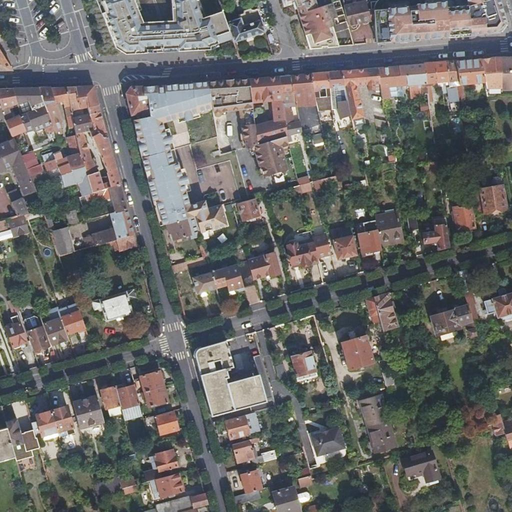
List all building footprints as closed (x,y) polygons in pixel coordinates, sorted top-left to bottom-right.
[(296,0),(313,48),(327,47),(323,33),(330,30),(323,6),(320,7),(317,0),(296,0)] [(448,6),(452,36),(473,34),(467,0),(466,0),(468,5),(448,6)] [(467,0),(473,34),(499,32),(506,22),(506,20),(484,23),(481,12),(480,0),(467,0)] [(484,23),(506,20),(499,0),(480,0),(481,12),(484,23)] [(335,47),(339,46),(333,26),(337,24),(336,17),(343,15),(339,1),(323,6),(330,30),(335,47)] [(443,37),(452,36),(448,6),(446,6),(445,1),(434,2),(443,37)] [(347,6),(350,26),(365,23),(362,2),(347,6)] [(430,38),(443,37),(434,2),(422,3),(423,7),(421,8),(430,38)] [(402,14),(405,41),(430,38),(421,8),(419,3),(415,4),(415,5),(388,8),(390,17),(402,14)] [(374,20),(376,43),(405,41),(402,14),(390,17),(388,8),(368,9),(368,10),(371,21),(374,20)] [(263,33),(256,10),(251,11),(248,10),(241,12),(241,14),(237,16),(239,18),(226,22),(232,42),(263,33)] [(323,33),(327,47),(335,47),(330,30),(323,33)] [(0,70),(11,71),(0,53),(0,70)] [(501,57),(480,59),(484,82),(487,98),(502,95),(503,97),(507,96),(502,76),(505,74),(504,57),(501,57)] [(511,57),(504,57),(505,74),(502,76),(507,96),(511,94),(511,57)] [(476,59),(456,61),(460,85),(484,82),(480,59),(476,59)] [(456,61),(445,63),(447,81),(448,87),(456,86),(460,85),(456,61)] [(437,63),(434,64),(437,82),(447,81),(445,63),(437,63)] [(434,64),(423,65),(426,83),(426,86),(432,85),(432,82),(437,82),(434,64)] [(423,65),(398,67),(400,78),(401,78),(402,85),(426,83),(423,65)] [(398,67),(377,69),(379,83),(381,98),(382,100),(389,98),(387,87),(402,85),(401,78),(400,78),(398,67)] [(346,71),(341,72),(349,111),(351,116),(351,119),(362,116),(358,100),(355,86),(356,86),(360,85),(368,84),(368,87),(374,87),(374,84),(379,83),(377,69),(354,70),(346,71)] [(349,111),(341,72),(328,73),(330,88),(330,90),(332,110),(338,108),(339,119),(351,116),(349,111)] [(328,73),(310,74),(313,91),(317,91),(317,88),(330,88),(328,73)] [(310,74),(289,76),(292,92),(293,93),(295,101),(296,106),(296,108),(297,108),(316,107),(314,96),(313,91),(310,74)] [(289,76),(278,77),(287,136),(302,133),(301,131),(300,122),(294,123),(291,107),(290,102),(295,101),(293,93),(292,92),(289,76)] [(272,78),(250,80),(252,97),(253,106),(260,105),(260,102),(264,102),(263,96),(271,95),(274,121),(266,123),(264,110),(254,112),(259,144),(282,137),(287,136),(278,77),(272,78)] [(211,89),(207,89),(211,111),(212,115),(215,118),(218,117),(220,113),(223,113),(223,110),(228,109),(229,112),(238,110),(244,140),(246,139),(247,142),(244,143),(245,148),(254,146),(258,160),(263,158),(265,161),(260,164),(264,177),(279,172),(282,175),(287,171),(282,156),(284,155),(283,152),(282,148),(289,146),(287,137),(287,136),(282,137),(259,144),(254,112),(253,106),(252,97),(250,80),(244,81),(224,82),(211,83),(211,89)] [(201,83),(191,84),(194,107),(196,115),(211,111),(207,89),(206,83),(201,83)] [(191,84),(178,85),(183,111),(178,112),(179,119),(196,115),(194,107),(191,84)] [(178,85),(166,86),(168,105),(160,107),(163,123),(165,122),(179,119),(178,112),(183,111),(178,85)] [(461,90),(460,85),(456,86),(458,101),(459,108),(467,107),(463,89),(461,90)] [(95,86),(75,87),(77,103),(79,102),(81,108),(85,106),(99,104),(95,86)] [(168,105),(166,86),(142,87),(143,98),(147,98),(149,113),(150,121),(146,121),(149,146),(166,143),(160,124),(163,123),(160,107),(168,105)] [(456,86),(448,87),(446,87),(449,102),(458,101),(456,86)] [(56,88),(52,88),(57,103),(63,103),(68,122),(68,128),(75,126),(74,121),(73,116),(72,112),(67,87),(56,88)] [(77,103),(75,87),(67,87),(72,112),(81,110),(81,108),(79,102),(77,103)] [(143,98),(142,87),(142,88),(131,88),(127,95),(133,120),(146,118),(145,114),(149,113),(147,98),(143,98)] [(5,89),(0,88),(0,102),(1,108),(4,115),(6,117),(10,129),(13,136),(26,132),(25,131),(19,116),(22,115),(13,88),(5,89)] [(39,88),(13,88),(22,115),(19,116),(25,131),(32,128),(34,132),(53,124),(39,88)] [(52,88),(39,88),(53,124),(58,134),(62,134),(62,120),(57,103),(52,88)] [(389,98),(382,100),(384,108),(390,106),(389,98)] [(87,115),(100,111),(99,104),(85,106),(87,115)] [(106,135),(100,111),(90,114),(87,115),(91,133),(96,130),(100,136),(106,135)] [(211,111),(196,115),(201,142),(217,139),(213,119),(212,115),(211,111)] [(84,113),(73,116),(74,121),(75,126),(76,132),(81,131),(88,129),(84,113)] [(196,115),(179,119),(184,143),(184,146),(201,142),(196,115)] [(146,121),(146,118),(133,120),(139,147),(149,146),(146,121)] [(165,122),(163,123),(167,143),(168,150),(184,146),(184,143),(179,119),(165,122)] [(110,188),(120,185),(106,135),(100,136),(96,130),(91,133),(107,171),(106,172),(107,176),(110,188)] [(86,173),(96,170),(81,131),(76,132),(79,151),(84,166),(86,173)] [(79,151),(76,132),(71,133),(72,142),(69,143),(69,144),(72,155),(71,155),(74,170),(84,166),(79,151)] [(24,196),(37,192),(34,184),(31,177),(27,169),(25,163),(22,156),(15,141),(14,138),(0,144),(0,171),(11,167),(24,196)] [(428,140),(431,163),(437,162),(435,146),(434,139),(428,140)] [(168,150),(166,143),(149,146),(139,147),(146,175),(147,179),(172,171),(170,162),(168,150)] [(65,174),(74,170),(71,155),(63,158),(60,152),(53,155),(55,159),(58,168),(61,174),(61,176),(64,175),(65,174)] [(468,158),(453,160),(455,170),(466,168),(470,167),(468,158)] [(49,170),(49,171),(58,168),(55,159),(45,163),(49,170)] [(431,163),(419,165),(420,171),(438,168),(437,162),(431,163)] [(78,183),(82,197),(85,196),(93,193),(86,173),(84,166),(74,170),(65,174),(64,175),(61,176),(65,187),(78,183)] [(184,188),(178,169),(172,171),(147,179),(149,189),(152,198),(184,188)] [(86,173),(93,193),(103,190),(96,170),(86,173)] [(450,183),(448,171),(439,172),(440,185),(450,183)] [(339,174),(332,176),(314,182),(317,193),(327,190),(326,185),(337,182),(338,189),(343,188),(339,174)] [(492,187),(502,185),(501,177),(498,174),(493,175),(491,179),(492,187)] [(110,214),(126,209),(120,187),(120,185),(110,188),(103,190),(93,193),(85,196),(89,205),(107,200),(110,207),(83,215),(85,221),(99,217),(110,214)] [(506,208),(502,185),(492,187),(481,189),(485,213),(506,208)] [(301,192),(301,194),(312,191),(311,186),(300,189),(301,192)] [(156,202),(163,226),(166,225),(216,211),(216,207),(207,209),(204,199),(188,203),(184,188),(152,198),(153,203),(156,202)] [(7,193),(17,217),(25,215),(29,213),(23,199),(21,198),(16,189),(7,193)] [(267,196),(268,202),(277,199),(275,193),(267,196)] [(459,200),(460,206),(470,204),(469,199),(467,197),(461,198),(459,200)] [(255,199),(250,201),(239,204),(244,220),(260,216),(255,199)] [(474,227),(470,204),(460,206),(454,207),(458,230),(474,227)] [(196,217),(201,234),(227,226),(221,205),(216,207),(216,211),(196,217)] [(112,241),(133,234),(126,209),(110,214),(114,229),(92,235),(95,245),(104,243),(112,241)] [(66,214),(69,225),(80,222),(76,211),(66,214)] [(374,216),(377,230),(380,247),(393,244),(392,238),(401,236),(395,212),(374,216)] [(406,215),(409,231),(417,229),(415,214),(406,215)] [(7,220),(13,237),(31,231),(25,215),(17,217),(7,220)] [(438,250),(449,246),(446,221),(445,216),(434,218),(436,231),(423,234),(424,242),(437,242),(438,250)] [(191,235),(186,220),(166,225),(169,234),(171,233),(174,241),(191,235)] [(318,260),(332,257),(324,223),(310,227),(314,243),(318,260)] [(57,251),(59,256),(74,252),(67,227),(51,232),(53,238),(54,237),(57,251)] [(338,259),(357,255),(352,230),(343,232),(344,238),(333,240),(338,259)] [(363,253),(380,249),(380,247),(377,230),(358,234),(363,253)] [(115,252),(136,246),(133,234),(112,241),(113,245),(115,252)] [(246,234),(242,236),(243,239),(245,247),(250,245),(246,234)] [(95,245),(92,235),(84,238),(87,248),(95,245)] [(244,289),(256,285),(254,279),(252,273),(249,262),(248,258),(245,248),(245,247),(243,239),(231,243),(231,244),(237,265),(244,289)] [(293,268),(318,262),(318,260),(314,243),(298,246),(297,242),(288,245),(293,268)] [(188,255),(190,261),(207,257),(206,252),(204,244),(200,246),(201,251),(188,255)] [(245,248),(248,258),(255,256),(252,246),(245,248)] [(206,252),(207,257),(209,261),(215,259),(212,250),(206,252)] [(271,277),(280,274),(276,257),(274,252),(264,255),(265,257),(249,262),(252,273),(254,279),(270,275),(271,277)] [(235,266),(242,291),(245,291),(244,289),(237,265),(235,266)] [(212,273),(217,289),(227,286),(229,292),(232,291),(238,293),(242,291),(235,266),(212,273)] [(474,293),(466,269),(458,272),(464,290),(465,296),(473,294),(474,293)] [(198,295),(217,289),(212,273),(193,279),(198,295)] [(136,298),(133,290),(91,302),(94,310),(98,309),(99,312),(102,311),(106,322),(132,313),(129,301),(136,298)] [(397,327),(387,292),(373,297),(380,321),(382,330),(397,327)] [(511,296),(506,298),(504,293),(497,294),(500,300),(489,303),(490,304),(482,306),(483,310),(480,311),(482,316),(493,313),(495,319),(499,318),(501,322),(511,319),(511,296)] [(477,308),(473,294),(465,296),(468,305),(475,329),(480,328),(475,308),(477,308)] [(380,321),(373,297),(365,299),(370,316),(371,316),(372,321),(374,322),(380,321)] [(17,304),(15,299),(10,300),(12,307),(13,307),(15,311),(19,310),(17,304)] [(17,304),(19,310),(22,318),(27,317),(22,302),(17,304)] [(61,318),(68,335),(85,329),(79,311),(74,313),(72,305),(59,311),(61,318)] [(469,336),(476,334),(475,329),(468,305),(430,315),(436,335),(459,329),(458,323),(465,321),(469,336)] [(48,313),(51,321),(58,319),(61,318),(59,311),(58,309),(48,313)] [(44,324),(51,345),(66,339),(58,319),(51,321),(44,324)] [(5,327),(12,347),(16,349),(20,348),(20,344),(26,342),(19,322),(14,325),(10,323),(5,324),(6,327),(5,327)] [(24,325),(27,332),(34,329),(31,322),(24,325)] [(33,351),(39,349),(48,346),(41,327),(34,329),(27,332),(33,351)] [(372,363),(364,336),(341,342),(348,370),(372,363)] [(225,371),(218,344),(192,351),(192,357),(207,419),(240,410),(258,405),(251,379),(249,379),(218,388),(217,383),(220,382),(219,376),(221,375),(221,372),(225,371)] [(397,382),(387,345),(378,348),(382,360),(378,361),(385,385),(397,382)] [(307,352),(294,356),(291,357),(299,384),(318,379),(310,351),(307,352)] [(267,411),(252,358),(245,361),(249,379),(251,379),(258,405),(240,410),(243,417),(267,411)] [(133,380),(135,386),(137,393),(141,392),(163,386),(159,372),(140,377),(139,378),(133,380)] [(121,386),(116,387),(121,405),(122,409),(140,405),(137,393),(135,386),(122,389),(121,386)] [(167,402),(163,386),(141,392),(143,399),(146,398),(148,408),(167,402)] [(121,405),(116,387),(101,391),(106,409),(121,405)] [(395,446),(379,395),(358,401),(373,453),(395,446)] [(98,398),(73,404),(79,430),(104,423),(99,405),(98,398)] [(140,405),(122,409),(125,420),(143,416),(140,405)] [(67,406),(51,410),(57,430),(71,427),(73,426),(67,406)] [(37,419),(32,421),(35,430),(36,435),(41,433),(41,434),(57,430),(51,410),(36,414),(37,419)] [(177,429),(172,411),(153,416),(158,433),(177,429)] [(500,417),(499,415),(490,418),(492,425),(501,422),(500,417)] [(240,416),(220,421),(226,440),(237,437),(237,440),(241,439),(241,436),(244,435),(240,416)] [(5,422),(6,427),(12,446),(23,443),(17,418),(5,422)] [(511,419),(501,422),(510,451),(511,450),(511,445),(510,439),(511,438),(511,419)] [(6,427),(0,428),(0,462),(15,458),(12,446),(6,427)] [(71,427),(57,430),(59,436),(73,432),(71,427)] [(343,447),(338,427),(310,434),(316,455),(343,447)] [(249,443),(232,448),(236,465),(250,462),(253,462),(249,443)] [(136,485),(149,482),(174,475),(173,469),(176,468),(171,450),(152,456),(155,462),(145,465),(146,471),(133,475),(136,485)] [(440,478),(430,450),(402,458),(406,475),(414,473),(415,475),(424,473),(425,482),(440,478)] [(262,459),(263,465),(275,462),(274,454),(261,457),(262,459)] [(48,478),(42,455),(33,457),(39,481),(48,478)] [(250,462),(251,468),(263,465),(262,459),(253,462),(250,462)] [(257,489),(261,488),(256,470),(239,475),(244,493),(257,489)] [(178,480),(176,474),(174,475),(149,482),(154,498),(182,491),(181,488),(182,488),(181,480),(178,480)] [(312,485),(310,480),(309,476),(296,479),(299,487),(312,485)] [(136,485),(122,489),(124,494),(138,491),(136,485)] [(295,511),(298,511),(292,487),(271,493),(276,511),(295,511)] [(244,493),(232,496),(234,505),(259,498),(257,489),(244,493)] [(307,492),(298,494),(300,502),(309,499),(307,492)] [(206,505),(203,495),(190,498),(190,497),(155,507),(155,509),(144,511),(181,511),(193,509),(194,509),(206,505)]
